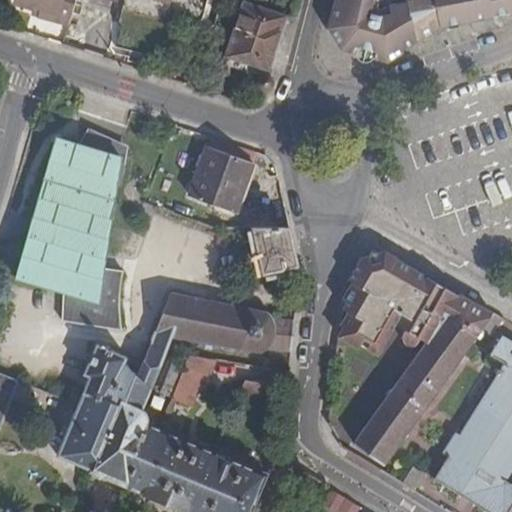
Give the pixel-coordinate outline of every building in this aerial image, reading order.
[(40,19),(69,27),(75,0),(16,0),(16,2),(35,7),(43,10),(40,19)] [(334,0),(328,29),(341,49),(349,51),(362,0),(334,0)] [(362,0),(349,51),(387,62),(402,53),(402,48),(406,46),(405,45),(420,37),(415,0),(406,0),(407,2),(392,5),(390,6),(391,12),(387,13),(388,16),(383,16),(368,13),(371,0),(362,0)] [(390,6),(392,5),(392,3),(390,0),(371,0),(368,13),(383,16),(388,16),(387,13),(391,12),(390,6)] [(415,0),(420,37),(443,24),(444,26),(488,17),(489,13),(489,12),(492,11),(490,0),(415,0)] [(489,13),(488,17),(502,15),(497,0),(490,0),(492,11),(489,12),(489,13)] [(497,0),(502,15),(511,12),(511,9),(511,8),(509,8),(507,7),(505,0),(497,0)] [(285,24),(287,17),(248,3),(231,55),(263,66),(261,72),(263,77),(259,80),(258,85),(260,89),(264,92),(269,93),(273,90),(276,86),(275,81),(272,78),(269,76),(268,72),(269,68),(271,68),(273,60),(275,62),(288,25),(285,24)] [(43,10),(35,7),(32,16),(40,19),(43,10)] [(420,37),(420,38),(441,26),(444,26),(443,24),(420,37)] [(405,45),(406,46),(420,38),(420,37),(405,45)] [(88,131),(75,146),(78,147),(77,154),(115,166),(116,156),(120,157),(117,181),(122,182),(128,148),(88,131)] [(75,146),(58,141),(19,276),(15,276),(15,279),(63,292),(62,322),(122,330),(123,272),(103,269),(117,181),(120,157),(116,156),(115,166),(77,154),(78,147),(75,146)] [(252,163),(207,147),(188,196),(235,212),(252,163)] [(299,268),(290,229),(254,228),(265,276),(299,268)] [(357,286),(351,296),(388,312),(382,324),(395,331),(397,326),(409,332),(406,337),(419,344),(421,340),(428,344),(438,331),(440,326),(455,302),(424,284),(426,278),(396,261),(397,259),(386,253),(362,259),(349,279),(349,281),(357,286)] [(455,302),(458,296),(426,278),(424,284),(455,302)] [(174,292),(158,331),(172,336),(172,337),(200,343),(199,348),(211,350),(213,345),(227,348),(227,349),(229,350),(229,348),(246,351),(246,353),(250,354),(250,352),(261,353),(266,351),(268,352),(271,350),(292,352),(296,324),(275,321),(273,318),(271,318),(266,314),(258,313),(259,311),(255,310),(254,312),(242,309),(242,307),(238,306),(238,308),(189,299),(189,297),(174,292)] [(477,335),(481,329),(491,314),(490,313),(459,295),(458,296),(455,302),(440,326),(442,327),(448,317),(477,335)] [(340,339),(361,351),(363,347),(380,357),(395,331),(382,324),(388,312),(351,296),(344,309),(354,316),(340,339)] [(490,335),(502,319),(490,312),(490,313),(491,314),(481,329),(490,335)] [(425,347),(411,367),(377,414),(355,445),(384,465),(477,335),(448,317),(442,327),(440,326),(438,331),(428,344),(425,347)] [(86,393),(121,407),(123,404),(141,411),(142,409),(143,409),(167,351),(172,337),(172,336),(158,331),(146,361),(139,358),(134,372),(126,363),(128,358),(98,345),(85,374),(91,377),(84,393),(86,393)] [(419,344),(406,337),(405,338),(406,343),(407,346),(411,348),(415,348),(418,347),(419,344)] [(4,375),(9,377),(25,383),(33,364),(11,355),(4,375)] [(187,363),(172,400),(193,408),(203,383),(208,385),(212,372),(207,370),(211,359),(191,355),(187,363)] [(161,396),(172,400),(187,363),(176,358),(161,396)] [(207,370),(212,372),(217,360),(211,359),(207,370)] [(0,373),(0,391),(2,393),(9,377),(4,375),(0,373)] [(246,381),(240,393),(275,400),(277,386),(246,381)] [(58,457),(93,472),(121,407),(86,393),(84,393),(58,457)] [(121,407),(93,472),(129,487),(140,457),(136,454),(147,426),(147,423),(149,423),(149,419),(147,414),(143,411),(143,409),(142,409),(141,411),(123,404),(121,407)] [(140,457),(129,487),(186,511),(189,511),(214,453),(149,426),(149,423),(147,423),(147,426),(136,454),(140,457)] [(214,453),(189,511),(252,511),(268,476),(214,453)]
